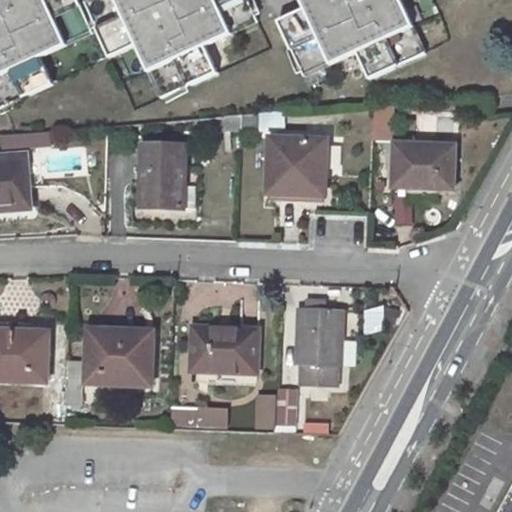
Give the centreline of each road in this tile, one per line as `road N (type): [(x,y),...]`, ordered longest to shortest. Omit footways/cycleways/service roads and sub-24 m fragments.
road 1 (residential): [(489,269),(470,257),(0,256)]
road 2 (secondary): [(366,511),(489,269)]
